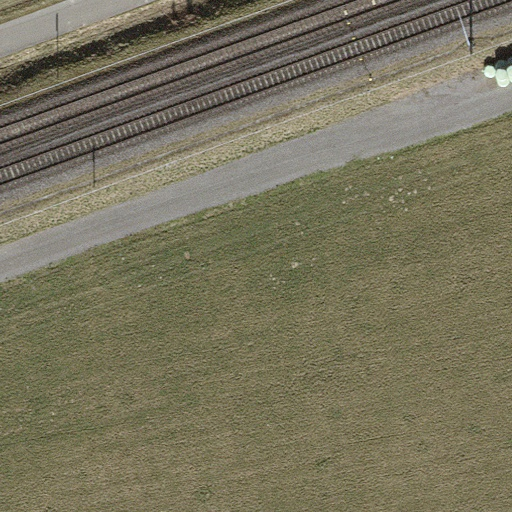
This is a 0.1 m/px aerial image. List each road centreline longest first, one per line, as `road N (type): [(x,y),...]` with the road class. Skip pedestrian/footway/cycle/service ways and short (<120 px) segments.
road 1 (track): [(0,261),(511,77)]
road 2 (track): [(116,0),(0,42)]
